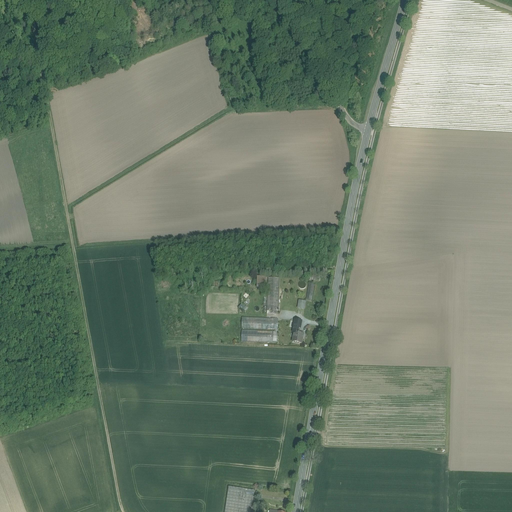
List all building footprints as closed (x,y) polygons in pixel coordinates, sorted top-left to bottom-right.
[(280,278),(268,278),(267,308),(267,314),(278,314),(278,308),(279,308),(280,278)] [(309,283),(306,300),(312,301),(315,284),(309,283)] [(306,309),(307,301),(298,300),(298,309),(306,309)] [(278,319),(242,318),(242,329),(278,330),(278,319)] [(301,325),(295,324),(293,333),(294,333),(293,343),(302,344),(304,335),(300,334),(301,325)] [(278,332),(241,330),(241,342),(277,343),(278,332)] [(250,511),(254,491),(228,487),(225,511),(250,511)]
